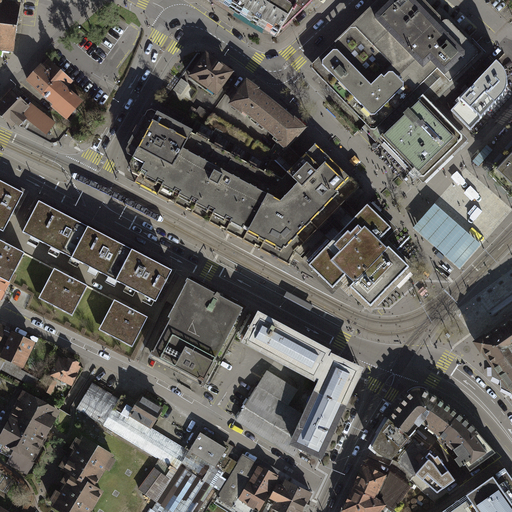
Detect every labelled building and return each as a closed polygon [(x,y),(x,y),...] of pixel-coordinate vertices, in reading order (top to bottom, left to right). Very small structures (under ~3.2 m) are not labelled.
[(212,0),(218,4),(271,36),(276,39),(310,6),(315,0),(212,0)] [(445,19),(426,0),(376,0),(319,55),(312,62),(312,66),(357,112),(371,127),(375,127),(430,75),(434,71),(438,67),(451,80),(478,53),(478,48),(472,42),(447,17),(445,19)] [(0,53),(15,55),(19,24),(22,6),(4,4),(0,3),(0,53)] [(234,76),(206,54),(188,79),(217,99),(234,76)] [(501,60),(500,58),(461,99),(451,109),(471,130),(503,96),(506,91),(507,86),(509,80),(509,75),(507,69),(504,64),(501,60)] [(73,83),(46,60),(27,82),(58,108),(70,119),(85,101),(70,87),(73,83)] [(180,80),(175,77),(165,92),(169,95),(180,80)] [(245,82),(231,103),(258,123),(287,148),(289,146),(304,130),(289,117),(273,104),(261,94),(245,82)] [(57,122),(13,84),(0,100),(0,114),(16,128),(28,114),(49,131),(57,122)] [(395,121),(381,134),(423,177),(465,135),(424,93),(415,102),(395,121)] [(197,133),(149,108),(140,123),(131,139),(125,152),(133,158),(126,170),(133,173),(135,182),(172,202),(290,265),(292,261),(296,253),(303,259),(325,236),(319,229),(359,187),(349,177),(334,163),(315,144),(302,158),(289,146),(276,160),(263,161),(202,124),(197,133)] [(511,142),(496,160),(489,167),(511,187),(511,142)] [(486,145),(472,161),(478,166),(492,150),(486,145)] [(0,230),(4,232),(24,193),(0,180),(0,230)] [(156,306),(174,272),(36,199),(19,234),(55,253),(90,272),(135,295),(156,306)] [(434,204),(412,227),(458,268),(459,268),(479,244),(434,204)] [(325,236),(303,259),(332,288),(340,280),(345,285),(349,289),(351,287),(371,306),(409,267),(389,248),(388,248),(386,246),(379,239),(390,228),(387,225),(367,206),(332,242),(325,236)] [(12,246),(0,238),(0,276),(8,280),(24,252),(12,246)] [(72,280),(55,271),(40,299),(73,316),(88,288),(72,280)] [(0,276),(0,300),(0,301),(10,282),(8,280),(0,276)] [(243,306),(187,279),(149,357),(204,384),(243,306)] [(99,330),(131,346),(146,316),(130,308),(114,300),(99,330)] [(328,354),(259,316),(246,340),(323,382),(306,418),(287,406),(298,389),(266,369),(235,420),(294,456),(301,446),(303,447),(320,455),(358,372),(327,355),(328,354)] [(511,351),(511,350),(511,319),(490,335),(474,346),(489,367),(491,376),(498,379),(500,387),(511,393),(511,351)] [(34,341),(0,324),(0,370),(1,369),(34,385),(37,378),(16,368),(19,363),(22,365),(34,341)] [(67,358),(58,354),(49,374),(72,385),(74,380),(81,365),(78,364),(79,361),(68,356),(67,358)] [(57,383),(50,379),(42,395),(50,398),(57,383)] [(120,398),(92,382),(76,408),(104,424),(103,425),(177,469),(156,505),(167,511),(196,511),(233,448),(202,430),(196,440),(131,401),(122,395),(120,398)] [(430,395),(424,391),(421,390),(418,390),(414,391),(412,392),(410,394),(399,405),(389,419),(380,433),(372,447),(379,453),(399,463),(415,476),(416,474),(437,492),(455,480),(438,456),(435,457),(429,452),(410,435),(422,423),(428,428),(429,427),(440,435),(455,450),(460,456),(456,459),(461,465),(465,463),(470,471),(495,453),(476,431),(458,414),(439,400),(430,395)] [(60,410),(24,391),(19,401),(14,410),(1,434),(0,436),(0,451),(10,456),(6,463),(27,474),(44,441),(53,424),(60,410)] [(80,441),(77,439),(71,450),(60,469),(68,473),(59,487),(51,502),(56,504),(53,509),(59,511),(93,511),(104,494),(97,490),(107,472),(110,474),(118,461),(115,460),(116,458),(81,438),(80,441)] [(257,511),(278,476),(242,456),(217,500),(238,511),(257,511)] [(388,476),(364,465),(359,476),(349,497),(342,511),(382,511),(387,507),(377,500),(388,476)] [(169,478),(154,467),(138,487),(153,499),(169,478)] [(511,511),(511,474),(508,469),(445,511),(511,511)] [(390,471),(388,476),(377,500),(387,507),(393,511),(412,487),(390,471)] [(303,511),(313,493),(286,480),(283,486),(279,484),(271,499),(277,502),(272,511),(303,511)]
